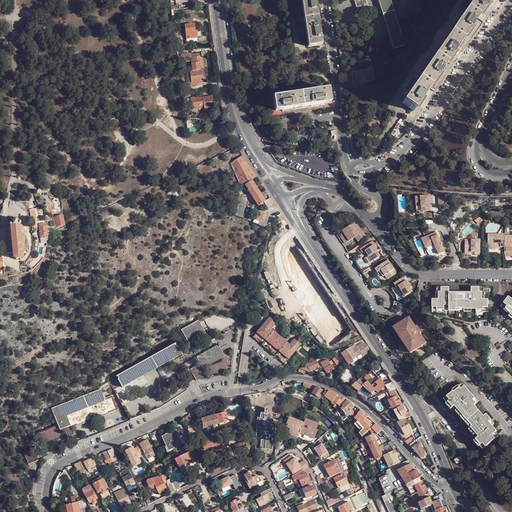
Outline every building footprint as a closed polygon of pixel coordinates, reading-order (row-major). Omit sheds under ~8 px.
[(299,0),(307,46),(321,44),(319,32),(315,6),(314,0),(299,0)] [(353,0),(355,5),(361,4),(363,9),(367,8),(364,0),(353,0)] [(376,0),(394,50),(405,47),(396,20),(389,0),(376,0)] [(472,0),(400,102),(412,110),(416,104),(431,83),(446,62),(465,35),(480,14),(489,0),(472,0)] [(187,38),(198,37),(198,36),(200,36),(200,35),(200,31),(199,29),(196,30),(196,23),(186,25),(187,38)] [(200,55),(198,56),(197,53),(191,54),(191,58),(192,57),(193,63),(192,63),(193,70),(202,69),(200,55)] [(376,80),(374,67),(371,68),(369,68),(369,72),(360,73),(355,74),(354,71),(350,71),(352,83),(376,80)] [(198,85),(198,81),(203,80),(202,73),(203,73),(202,69),(193,70),(191,70),(192,82),(188,82),(189,86),(198,85)] [(272,96),(274,110),(289,108),(318,103),(330,102),(328,87),(272,96)] [(213,96),(199,98),(199,96),(191,97),(193,108),(205,106),(205,108),(215,107),(213,96)] [(231,163),(240,186),(241,186),(241,187),(245,184),(252,180),(257,177),(243,155),(231,163)] [(265,201),(252,180),(245,184),(247,189),(258,206),(263,202),(265,201)] [(243,216),(246,197),(241,196),(239,196),(236,215),(243,216)] [(431,212),(430,197),(417,198),(417,203),(422,203),(423,212),(431,212)] [(277,207),(270,198),(268,199),(268,203),(268,209),(277,207)] [(65,225),(62,215),(55,217),(58,227),(65,225)] [(12,217),(11,218),(12,220),(11,220),(11,221),(12,222),(10,222),(9,222),(9,224),(10,224),(10,228),(8,228),(8,227),(7,228),(6,228),(7,229),(8,234),(7,234),(8,235),(9,239),(8,239),(8,240),(9,245),(8,245),(7,245),(6,245),(7,246),(8,253),(7,253),(8,253),(8,254),(9,254),(9,253),(13,253),(13,256),(12,256),(13,257),(14,256),(16,258),(15,259),(16,260),(17,259),(20,259),(21,259),(21,258),(22,256),(23,256),(24,255),(23,255),(22,252),(27,251),(27,252),(28,252),(27,251),(28,251),(28,250),(27,250),(27,244),(27,243),(27,242),(26,242),(26,243),(25,243),(24,239),(25,238),(24,238),(24,233),(23,227),(24,227),(24,226),(23,226),(22,226),(22,227),(20,227),(19,224),(20,223),(20,221),(19,221),(18,221),(18,220),(18,219),(18,218),(17,217),(16,217),(17,218),(14,218),(12,218),(12,217)] [(356,222),(340,233),(347,243),(355,238),(358,242),(366,236),(364,232),(362,232),(356,222)] [(48,237),(46,223),(39,224),(40,238),(48,237)] [(446,251),(438,232),(423,238),(427,248),(435,244),(440,254),(446,251)] [(496,246),(496,243),(501,243),(501,246),(505,246),(505,235),(506,234),(489,234),(489,249),(496,248),(496,246)] [(375,242),(373,238),(360,247),(362,250),(365,249),(369,254),(367,255),(371,260),(379,254),(376,249),(377,249),(375,246),(373,243),(375,242)] [(481,239),(466,239),(466,250),(472,250),(472,252),(476,252),(476,254),(481,254),(481,250),(484,250),(485,243),(481,243),(481,239)] [(396,273),(388,260),(375,268),(377,272),(379,271),(381,270),(384,275),(387,279),(396,273)] [(401,279),(392,285),(395,289),(397,288),(403,297),(409,294),(407,291),(409,289),(404,282),(403,282),(401,279)] [(437,313),(445,313),(446,311),(465,311),(465,312),(472,312),(472,309),(477,309),(477,312),(485,313),(485,312),(490,311),(489,299),(486,299),(486,292),(484,292),(484,287),(472,287),(472,293),(450,293),(450,287),(438,287),(438,292),(437,292),(437,299),(433,300),(433,304),(433,312),(437,312),(437,313)] [(397,288),(395,289),(401,299),(403,297),(397,288)] [(292,311),(298,307),(300,309),(310,303),(302,291),(285,302),(292,311)] [(511,299),(509,297),(501,307),(504,309),(509,314),(508,316),(511,319),(511,299)] [(277,323),(269,317),(252,337),(257,341),(258,340),(262,343),(261,344),(267,350),(268,349),(276,355),(280,359),(279,360),(284,364),(301,344),(295,338),(290,344),(272,329),(277,323)] [(408,318),(394,327),(411,352),(425,343),(419,334),(420,333),(416,326),(414,327),(408,318)] [(181,329),(188,342),(195,339),(197,337),(205,333),(198,320),(181,329)] [(394,327),(393,328),(409,353),(411,352),(394,327)] [(350,347),(341,353),(349,364),(353,362),(353,361),(352,359),(361,353),(364,357),(369,353),(374,360),(377,358),(365,341),(352,349),(350,347)] [(182,354),(178,346),(177,346),(175,343),(117,376),(119,379),(118,379),(123,387),(154,369),(162,365),(181,354),(182,354)] [(218,345),(197,357),(197,358),(199,360),(200,363),(203,368),(224,356),(218,345)] [(186,364),(190,361),(185,352),(182,354),(181,354),(186,364)] [(320,361),(326,373),(334,368),(328,357),(320,361)] [(190,361),(186,364),(168,374),(162,381),(177,373),(179,376),(190,370),(188,367),(199,360),(197,358),(190,361)] [(319,359),(317,360),(300,367),(301,368),(299,371),(304,374),(305,373),(306,370),(309,372),(320,367),(318,363),(320,362),(319,359)] [(197,380),(207,374),(203,368),(200,363),(190,370),(197,380)] [(162,381),(168,374),(162,365),(154,369),(162,381)] [(363,384),(359,379),(351,386),(358,390),(362,386),(370,393),(375,389),(377,392),(385,385),(383,383),(384,382),(379,378),(374,382),(370,378),(363,384)] [(392,382),(385,385),(389,392),(391,391),(393,390),(397,388),(392,382)] [(454,390),(445,398),(448,402),(447,403),(452,409),(453,408),(471,428),(469,429),(477,438),(474,441),(480,447),(481,446),(484,449),(500,435),(496,432),(498,431),(493,425),(495,423),(487,414),(485,416),(475,404),(479,401),(463,382),(460,386),(460,387),(455,391),(454,390)] [(310,396),(317,401),(320,397),(322,394),(324,390),(317,385),(316,387),(314,386),(312,390),(314,390),(310,396)] [(329,398),(332,401),(333,400),(336,396),(332,393),(334,392),(327,389),(323,394),(329,398)] [(117,410),(112,397),(104,400),(100,390),(50,408),(56,425),(36,432),(42,445),(61,438),(59,431),(65,429),(67,436),(72,434),(70,428),(117,410)] [(333,400),(340,405),(343,402),(341,399),(336,395),(336,396),(333,400)] [(397,396),(388,400),(391,406),(392,408),(401,404),(397,396)] [(341,408),(345,413),(346,413),(348,415),(351,414),(353,416),(356,413),(353,411),(351,408),(355,405),(351,401),(348,399),(341,407),(341,408)] [(353,408),(358,414),(362,410),(358,407),(356,405),(353,408)] [(402,406),(397,408),(399,412),(401,416),(402,416),(404,414),(406,414),(406,413),(402,406)] [(258,426),(257,438),(267,439),(267,438),(273,439),(274,423),(273,423),(274,413),(267,413),(267,408),(265,408),(264,413),(258,412),(257,417),(252,417),(254,426),(258,426)] [(355,417),(358,420),(359,418),(363,415),(365,413),(362,410),(358,414),(355,417)] [(228,421),(225,412),(216,415),(206,417),(201,419),(202,422),(205,422),(205,424),(206,426),(212,424),(212,425),(219,424),(221,423),(228,421)] [(188,423),(193,420),(189,414),(186,416),(183,418),(186,422),(188,423)] [(411,427),(414,425),(409,417),(406,418),(405,418),(411,427)] [(370,429),(373,425),(366,418),(362,421),(360,423),(366,428),(363,430),(362,432),(364,434),(370,429)] [(413,430),(411,427),(405,418),(403,418),(394,424),(396,427),(399,425),(405,435),(413,430)] [(290,419),(285,432),(298,437),(299,435),(301,430),(300,430),(303,424),(290,419)] [(305,419),(303,424),(300,430),(301,430),(305,432),(304,435),(313,438),(318,425),(305,419)] [(372,432),(375,431),(378,434),(378,433),(381,430),(376,423),(373,425),(370,429),(372,432)] [(168,450),(183,443),(176,429),(172,431),(165,434),(161,435),(168,450)] [(210,446),(218,444),(218,443),(223,442),(220,434),(217,435),(217,437),(216,438),(215,438),(214,437),(214,436),(200,441),(203,449),(210,446)] [(374,434),(366,437),(373,452),(374,454),(376,459),(377,458),(382,456),(384,455),(380,448),(380,447),(377,441),(374,434)] [(140,444),(137,445),(137,446),(140,453),(144,451),(147,458),(153,456),(151,452),(153,451),(147,439),(139,443),(140,444)] [(425,455),(418,439),(416,440),(409,444),(414,450),(421,458),(425,455)] [(235,445),(236,451),(241,450),(241,452),(249,450),(249,448),(248,445),(247,442),(247,441),(239,443),(239,444),(235,445)] [(313,446),(315,449),(323,444),(321,441),(313,446)] [(315,449),(321,458),(323,456),(328,453),(323,444),(315,449)] [(40,454),(37,446),(21,452),(25,464),(36,460),(34,456),(40,454)] [(133,446),(125,450),(131,462),(133,461),(135,465),(140,462),(138,457),(141,455),(140,453),(137,446),(134,448),(133,446)] [(389,467),(399,462),(397,456),(398,455),(395,450),(384,455),(389,467)] [(188,465),(190,464),(189,462),(186,458),(184,453),(175,458),(180,468),(184,466),(186,466),(188,465)] [(307,464),(305,462),(304,460),(299,463),(296,457),(294,459),(292,455),(285,459),(287,462),(290,461),(295,471),(292,472),(294,475),(305,468),(308,467),(307,464)] [(84,460),(79,461),(85,471),(86,473),(96,467),(95,465),(91,458),(89,459),(84,461),(84,460)] [(339,458),(324,465),(330,477),(344,470),(343,468),(341,465),(340,462),(341,462),(339,458)] [(85,471),(79,461),(74,463),(80,473),(85,471)] [(290,461),(287,462),(292,472),(295,471),(290,461)] [(407,484),(419,477),(410,463),(398,469),(407,484)] [(326,469),(324,465),(322,466),(328,478),(330,477),(326,469)] [(310,481),(311,481),(307,473),(309,472),(308,468),(308,467),(305,468),(294,475),(292,476),(294,479),(298,477),(300,481),(302,487),(311,483),(310,481)] [(120,473),(122,477),(131,473),(128,468),(122,471),(122,472),(120,473)] [(250,488),(256,485),(256,484),(261,481),(259,477),(257,478),(254,480),(252,477),(248,470),(242,474),(246,481),(245,482),(246,484),(247,484),(250,488)] [(135,485),(136,485),(131,473),(122,477),(128,489),(135,485)] [(217,479),(222,488),(233,483),(228,474),(217,479)] [(334,478),(339,487),(340,487),(348,483),(344,474),(340,475),(334,478)] [(394,490),(388,474),(379,479),(386,494),(394,490)] [(159,493),(167,489),(164,482),(160,476),(160,475),(156,477),(147,479),(146,480),(146,481),(150,489),(155,487),(159,493)] [(419,477),(407,484),(408,487),(412,485),(414,484),(421,481),(419,477)] [(98,492),(101,490),(102,493),(100,494),(104,499),(111,495),(108,490),(105,491),(104,488),(107,487),(102,478),(102,479),(94,483),(93,483),(98,492)] [(171,481),(175,488),(180,486),(176,479),(171,481)] [(418,492),(426,488),(422,480),(421,481),(414,484),(415,486),(418,492)] [(351,488),(348,483),(340,487),(342,492),(351,488)] [(95,499),(97,497),(90,485),(82,490),(89,502),(92,501),(93,503),(97,502),(95,499)] [(309,497),(316,494),(312,485),(303,489),(306,498),(309,497)] [(260,493),(262,495),(255,498),(256,499),(253,501),(256,505),(258,504),(259,506),(266,502),(265,502),(270,499),(267,494),(273,491),(271,487),(260,493)] [(128,499),(129,498),(124,488),(114,493),(119,503),(128,499)] [(422,501),(430,497),(426,488),(418,492),(420,497),(422,501)] [(358,495),(352,498),(358,510),(363,508),(358,495)] [(435,510),(443,507),(438,495),(431,498),(433,503),(434,506),(435,510)] [(326,501),(329,506),(340,501),(337,496),(326,501)] [(299,503),(300,505),(304,504),(314,500),(312,497),(310,498),(307,499),(299,503)] [(429,505),(433,503),(431,498),(430,497),(422,501),(418,503),(419,505),(421,509),(429,505)] [(389,511),(396,511),(391,498),(384,500),(389,511)] [(242,508),(243,507),(242,504),(240,499),(236,501),(236,500),(231,503),(235,510),(230,511),(241,511),(244,511),(242,508)] [(314,500),(304,504),(307,511),(316,507),(314,500)] [(67,511),(80,511),(77,501),(72,503),(69,504),(66,505),(67,511)] [(338,507),(340,511),(352,511),(353,511),(348,502),(338,507)]
